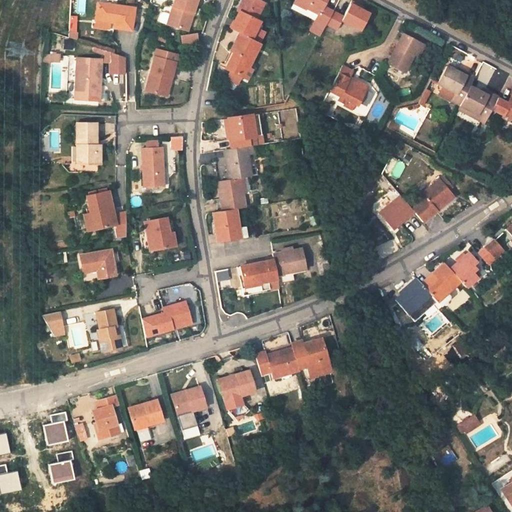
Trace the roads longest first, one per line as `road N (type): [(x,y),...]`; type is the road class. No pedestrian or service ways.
road 1 (residential): [(511,196),(463,233),(292,319),(215,344)]
road 2 (residential): [(190,114),(189,162),(215,344)]
road 3 (residential): [(215,344),(0,404)]
road 4 (residential): [(375,0),(511,71)]
